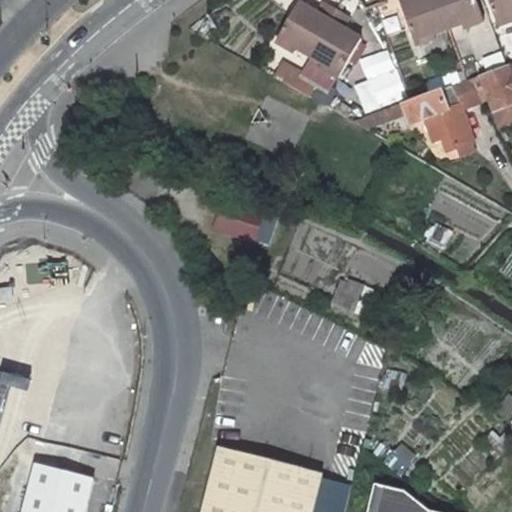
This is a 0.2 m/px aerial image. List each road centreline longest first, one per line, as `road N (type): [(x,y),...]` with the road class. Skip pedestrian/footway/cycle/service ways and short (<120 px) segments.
road 1 (unclassified): [(139,511),(180,350),(163,286),(134,244),(84,207)]
road 2 (primary): [(19,106),(140,0)]
road 3 (unclassified): [(84,207),(19,106)]
